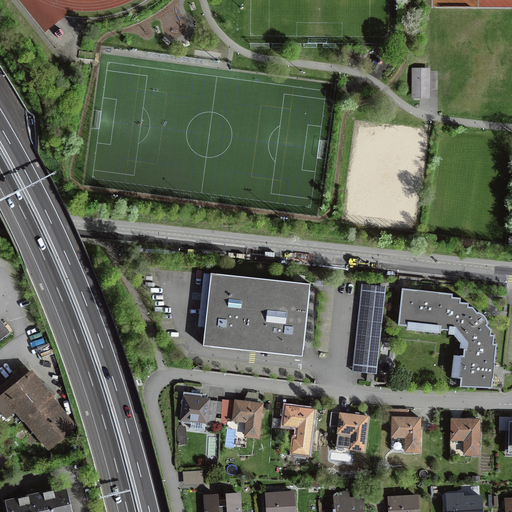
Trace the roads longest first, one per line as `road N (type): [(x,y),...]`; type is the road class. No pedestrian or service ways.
road 1 (tertiary): [(0,219),(511,275)]
road 2 (residential): [(511,404),(165,375),(154,383),(152,400),(179,511)]
road 3 (motorway): [(149,511),(81,292),(0,126)]
road 4 (motorway): [(0,169),(62,300),(127,511)]
